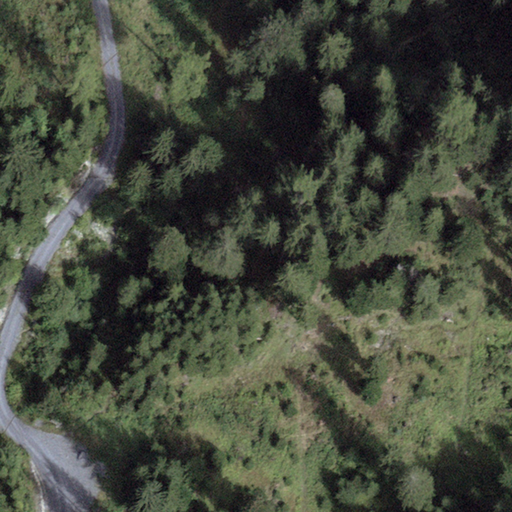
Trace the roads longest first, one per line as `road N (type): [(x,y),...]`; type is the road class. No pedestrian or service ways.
road 1 (track): [(0,366),(39,263),(107,169),(116,141),(117,101),(98,0)]
road 2 (track): [(57,511),(45,462),(0,407)]
